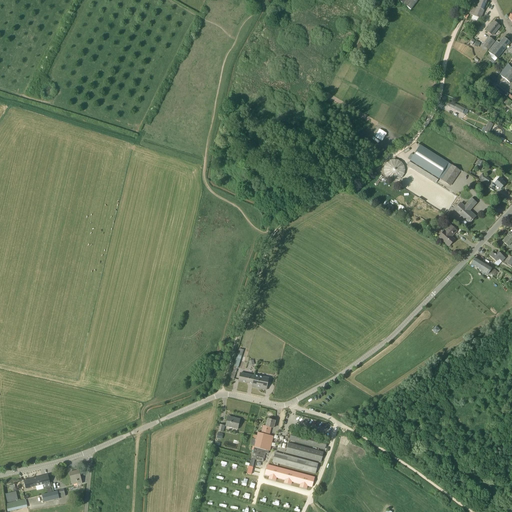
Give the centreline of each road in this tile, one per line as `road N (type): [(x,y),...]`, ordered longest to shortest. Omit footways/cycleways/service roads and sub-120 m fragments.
road 1 (unclassified): [(92,450),(215,395),(283,405),(330,381),(399,329),(511,209)]
road 2 (track): [(271,235),(421,130),(470,0)]
road 3 (track): [(291,403),(353,430),(474,511)]
road 4 (track): [(222,394),(271,235)]
